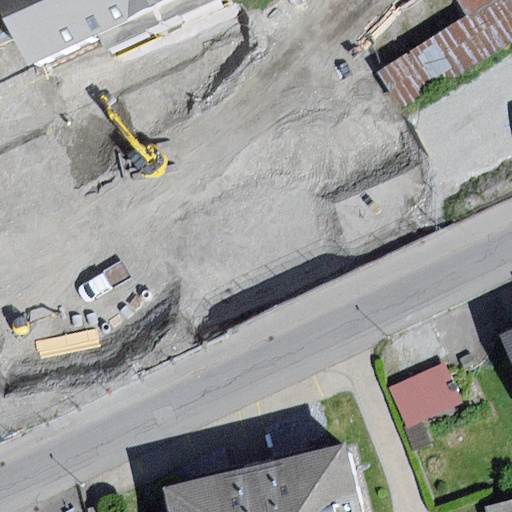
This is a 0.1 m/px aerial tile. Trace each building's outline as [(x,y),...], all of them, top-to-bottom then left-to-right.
[(0,0),(0,1),(31,70),(101,38),(108,53),(223,2),(221,0),(0,0)] [(511,0),(456,0),(466,15),(378,72),(403,110),(511,44),(511,0)] [(141,337),(234,312),(197,176),(0,228),(0,379),(68,362),(51,301),(127,281),(141,337)] [(511,330),(502,335),(511,356),(511,330)] [(445,365),(390,389),(407,428),(462,404),(445,365)] [(258,468),(167,489),(172,511),(365,511),(350,446),(258,468)] [(487,511),(511,511),(511,503),(486,509),(487,511)]
